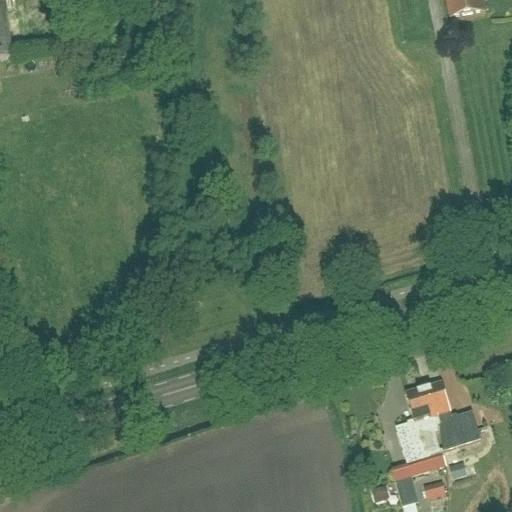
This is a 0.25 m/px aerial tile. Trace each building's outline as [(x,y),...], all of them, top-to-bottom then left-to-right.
[(0,0),(0,63),(13,61),(1,0),(0,0)] [(446,0),(450,23),(486,16),(482,0),(446,0)] [(440,429),(440,430),(442,457),(481,445),(472,418),(453,424),(442,389),(425,394),(433,421),(437,420),(440,429)] [(437,431),(440,430),(440,429),(437,420),(433,421),(425,394),(408,399),(416,428),(397,433),(411,477),(430,471),(431,476),(447,471),(443,459),(441,459),(435,438),(438,437),(437,431)] [(464,467),(450,472),(454,484),(468,479),(464,467)] [(395,487),(402,511),(415,511),(415,510),(419,509),(411,483),(395,487)] [(428,505),(445,500),(442,487),(424,492),(428,505)] [(371,494),(374,508),(390,503),(386,490),(371,494)]
